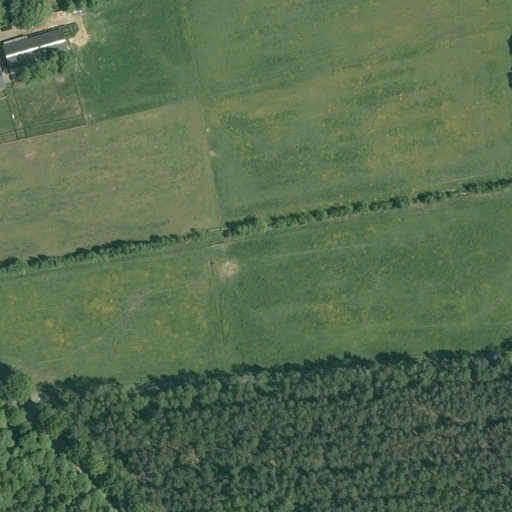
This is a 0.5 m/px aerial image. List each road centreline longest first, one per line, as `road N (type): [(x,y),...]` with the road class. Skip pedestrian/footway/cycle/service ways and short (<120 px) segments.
road 1 (unclassified): [(17,400),(511,359)]
road 2 (unclassified): [(124,511),(17,400)]
